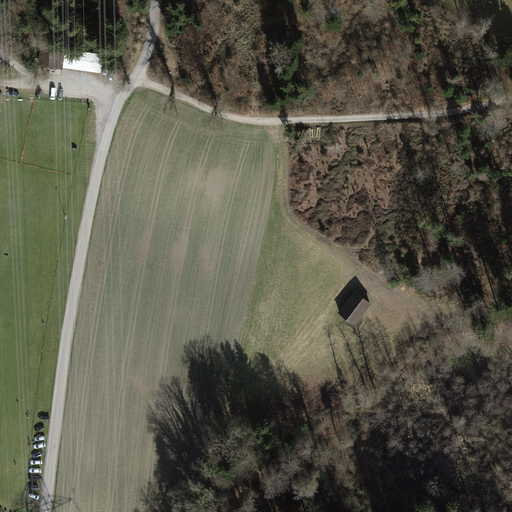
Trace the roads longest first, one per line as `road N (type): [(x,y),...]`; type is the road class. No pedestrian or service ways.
road 1 (unclassified): [(156,0),(148,47),(119,100),(89,210),(45,511)]
road 2 (track): [(134,77),(246,119),(397,116),(511,97)]
road 3 (track): [(281,118),(282,206),(292,220),(409,296),(488,303),(511,315)]
